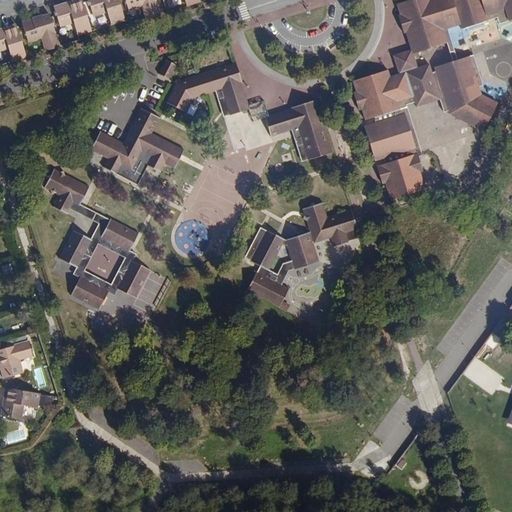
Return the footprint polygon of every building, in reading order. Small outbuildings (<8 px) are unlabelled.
[(73,21),(78,35),(92,31),(81,0),(80,0),(65,5),(65,4),(54,7),(60,26),(73,21)] [(88,0),(89,0),(93,15),(107,11),(111,24),(125,20),(118,0),(88,0)] [(125,0),(128,9),(142,5),(146,19),(160,15),(155,0),(125,0)] [(505,10),(509,20),(511,19),(511,0),(406,0),(397,3),(400,15),(406,13),(407,17),(411,15),(414,24),(409,25),(411,29),(406,31),(411,49),(413,53),(427,49),(429,46),(432,48),(447,43),(443,29),(448,28),(460,24),(462,28),(466,27),(467,31),(485,26),(484,22),(488,21),(486,16),(505,10)] [(486,16),(488,21),(496,18),(497,18),(499,23),(509,20),(505,10),(486,16)] [(404,32),(406,31),(411,29),(409,25),(414,24),(411,15),(407,17),(406,13),(400,15),(398,15),(404,32)] [(22,22),(28,41),(42,36),(46,50),(60,46),(49,14),(42,16),(43,18),(34,21),(33,19),(22,22)] [(0,50),(9,47),(13,61),(27,57),(17,26),(0,30),(0,50)] [(458,60),(448,28),(443,29),(447,43),(453,61),(452,62),(453,66),(470,60),(478,85),(480,86),(483,85),(474,55),(458,60)] [(393,54),(399,73),(417,67),(413,53),(411,49),(393,54)] [(175,64),(167,60),(160,73),(169,78),(175,64)] [(374,117),(395,110),(400,108),(398,100),(412,95),(414,101),(415,106),(439,98),(438,94),(443,93),(448,110),(449,113),(483,131),(497,103),(481,94),(478,85),(470,60),(453,66),(452,62),(434,67),(436,71),(431,73),(429,64),(417,67),(399,73),(390,75),(388,69),(353,80),(356,91),(353,92),(355,98),(358,101),(357,104),(359,109),(362,108),(365,120),(374,117)] [(248,109),(247,105),(240,82),(242,81),(236,63),(179,81),(167,102),(184,111),(192,97),(212,91),(220,88),(228,114),(228,115),(248,109)] [(220,88),(212,91),(221,116),(228,114),(220,88)] [(443,112),(448,110),(443,93),(438,94),(439,98),(443,112)] [(417,153),(422,152),(406,103),(414,101),(412,95),(398,100),(400,108),(395,110),(396,115),(404,113),(415,147),(386,157),(388,163),(417,153)] [(252,122),(265,118),(269,116),(264,99),(247,105),(248,109),(252,122)] [(270,135),(289,129),(298,126),(308,159),(309,160),(332,152),(315,99),(293,106),(294,108),(269,116),(265,118),(270,135)] [(124,143),(111,136),(102,152),(110,156),(105,166),(117,172),(122,163),(131,168),(132,168),(133,167),(142,150),(152,155),(153,156),(148,165),(159,171),(164,162),(173,145),(151,133),(160,117),(143,107),(124,143)] [(375,122),(396,115),(395,110),(374,117),(375,122)] [(396,115),(375,122),(364,126),(375,160),(386,157),(415,147),(404,113),(396,115)] [(298,126),(289,129),(299,162),(308,159),(298,126)] [(102,152),(111,136),(100,130),(92,147),(102,152)] [(175,167),(184,150),(173,145),(164,162),(175,167)] [(148,165),(153,156),(152,155),(142,150),(133,167),(132,168),(131,168),(122,163),(117,172),(138,184),(148,165)] [(426,189),(420,171),(423,170),(417,153),(388,163),(376,166),(382,183),(385,182),(391,200),(426,189)] [(67,187),(71,178),(65,175),(63,170),(58,171),(54,169),(51,174),(46,176),(48,181),(45,185),(61,194),(54,206),(66,213),(69,208),(73,200),(77,191),(67,187)] [(73,200),(80,204),(89,187),(71,178),(67,187),(77,191),(73,200)] [(69,208),(98,223),(105,227),(106,227),(110,219),(80,204),(73,200),(69,208)] [(304,208),(306,214),(303,219),(308,221),(311,231),(302,234),(301,231),(291,234),(292,237),(286,239),(293,262),(295,270),(295,271),(319,264),(312,244),(332,238),(335,248),(349,244),(346,233),(357,230),(351,210),(327,218),(322,202),(315,204),(311,202),(309,206),(304,208)] [(138,234),(110,219),(106,227),(101,236),(110,240),(110,244),(111,245),(116,247),(121,246),(130,250),(138,234)] [(110,244),(110,240),(101,236),(106,227),(105,227),(98,223),(90,238),(91,239),(90,239),(86,247),(87,253),(85,258),(80,259),(76,267),(75,266),(72,274),(79,277),(79,276),(88,281),(93,279),(98,282),(100,287),(108,292),(114,296),(118,289),(117,289),(121,281),(120,276),(122,270),(128,268),(132,260),(133,261),(136,254),(136,253),(130,250),(121,246),(116,247),(111,245),(110,244)] [(253,260),(269,231),(263,228),(246,257),(253,260)] [(91,239),(90,238),(75,230),(60,259),(75,266),(76,267),(80,259),(85,258),(87,253),(86,247),(90,239),(91,239)] [(269,270),(286,239),(269,230),(269,231),(253,260),(252,261),(262,266),(269,270)] [(360,240),(357,230),(346,233),(349,244),(360,240)] [(148,268),(133,261),(132,260),(128,268),(122,270),(120,276),(121,281),(117,289),(118,289),(133,297),(148,268)] [(293,262),(284,265),(278,275),(269,270),(262,266),(256,275),(281,288),(289,272),(295,270),(293,262)] [(281,288),(256,275),(255,275),(247,289),(273,303),(281,288)] [(99,308),(108,292),(100,287),(98,282),(93,279),(88,281),(79,276),(79,277),(70,293),(99,308)] [(288,292),(281,288),(273,303),(280,306),(288,292)] [(0,350),(0,363),(1,368),(0,368),(0,370),(3,379),(8,378),(21,374),(18,360),(32,356),(28,343),(0,350)] [(39,388),(47,386),(42,368),(34,370),(39,388)] [(0,414),(0,417),(19,421),(22,406),(36,409),(39,394),(6,389),(3,406),(2,406),(0,414)]
